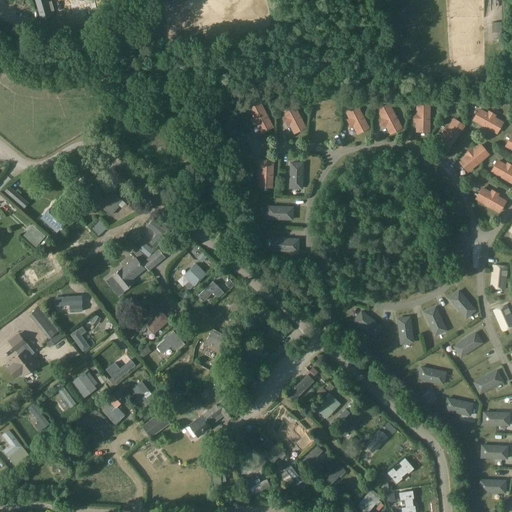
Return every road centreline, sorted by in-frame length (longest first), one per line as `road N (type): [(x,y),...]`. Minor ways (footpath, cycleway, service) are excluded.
road 1 (unclassified): [(445,511),(420,435),(101,149),(87,144),(28,167),(0,148)]
road 2 (unclassified): [(225,511),(47,506)]
